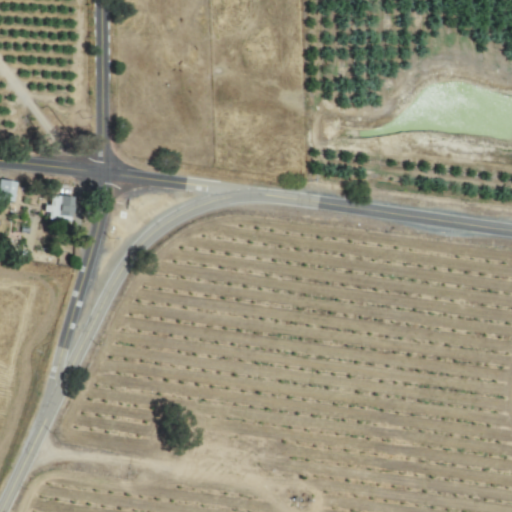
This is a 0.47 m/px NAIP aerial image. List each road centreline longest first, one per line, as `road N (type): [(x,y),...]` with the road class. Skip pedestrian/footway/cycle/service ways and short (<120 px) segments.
road 1 (secondary): [(57,393),(141,247),(189,212),(237,193)]
road 2 (secondary): [(237,193),(511,231)]
road 3 (tertiary): [(0,162),(237,193)]
road 4 (tertiary): [(57,393),(111,175)]
road 5 (residential): [(111,175),(105,0)]
road 6 (secondary): [(1,511),(57,393)]
